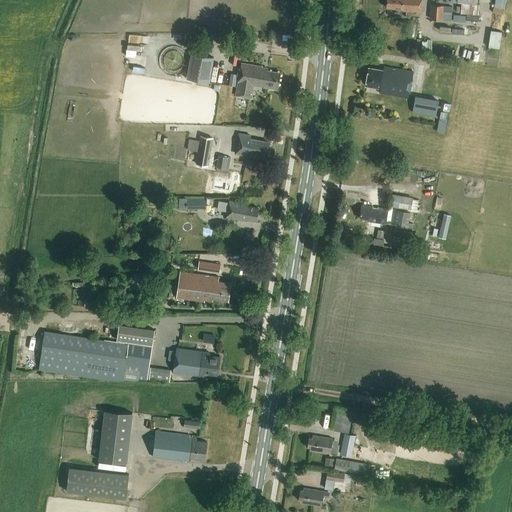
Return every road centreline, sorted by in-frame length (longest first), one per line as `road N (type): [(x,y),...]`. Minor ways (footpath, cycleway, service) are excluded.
road 1 (secondary): [(252,511),(329,0)]
road 2 (track): [(273,385),(511,425)]
